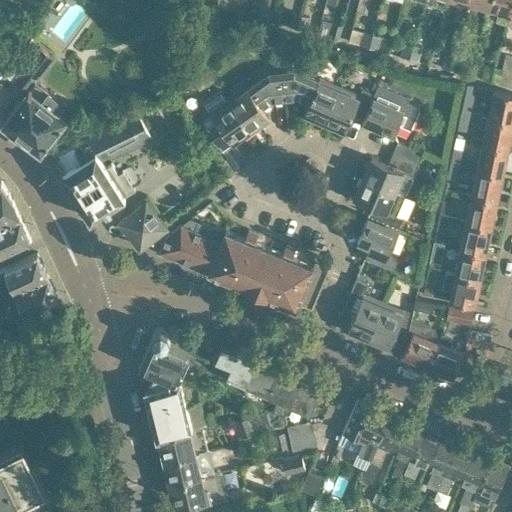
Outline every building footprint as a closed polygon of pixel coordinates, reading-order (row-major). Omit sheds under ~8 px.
[(217,0),(217,5),(237,10),(239,0),(217,0)] [(257,16),(260,2),(252,0),(249,13),(257,16)] [(456,0),(458,1),(456,9),(466,11),(469,0),(456,0)] [(489,7),(491,0),(469,0),(466,11),(476,14),(478,4),(489,7)] [(511,0),(491,0),(489,7),(488,9),(499,12),(497,20),(507,22),(511,0)] [(270,5),(260,2),(257,16),(266,18),(270,5)] [(298,27),(301,13),(293,11),(290,24),(298,27)] [(310,16),(301,13),(298,27),(306,29),(310,16)] [(343,25),(342,25),(333,22),(330,35),(340,38),(343,25)] [(370,46),(374,33),(365,31),(361,44),(370,46)] [(382,35),(374,33),(370,46),(378,48),(382,35)] [(410,57),(414,44),(404,41),(401,55),(410,57)] [(422,46),(414,44),(410,57),(419,59),(422,46)] [(40,45),(7,88),(22,99),(3,123),(40,152),(68,117),(51,104),(57,97),(36,82),(55,57),(40,45)] [(451,68),(454,55),(445,53),(442,66),(451,68)] [(511,70),(511,55),(505,54),(502,68),(511,70)] [(463,58),(454,55),(451,68),(460,71),(463,58)] [(0,84),(11,69),(5,63),(0,69),(0,84)] [(492,80),(495,66),(486,64),(483,77),(492,80)] [(499,82),(502,68),(495,66),(492,80),(495,81),(499,82)] [(511,84),(511,70),(502,68),(499,82),(511,84)] [(295,69),(283,70),(285,98),(297,97),(308,102),(304,112),(325,121),(339,87),(319,78),(318,79),(295,69)] [(285,98),(283,70),(270,71),(248,86),(247,85),(229,98),(251,128),(269,115),(262,105),(270,99),(285,98)] [(472,92),(474,84),(468,83),(462,110),(471,111),(475,95),(472,92)] [(379,84),(374,93),(376,93),(375,97),(373,96),(363,120),(394,133),(398,123),(411,128),(420,106),(407,101),(410,96),(379,84)] [(376,93),(374,93),(373,94),(364,88),(361,96),(339,87),(325,121),(345,129),(352,115),(363,120),(373,96),(375,97),(376,93)] [(511,120),(511,92),(493,88),(488,115),(511,120)] [(212,110),(200,118),(207,128),(222,149),(232,141),(233,141),(234,140),(251,128),(229,98),(224,91),(206,103),(212,110)] [(74,143),(55,153),(66,169),(62,171),(92,218),(127,196),(125,193),(136,186),(125,168),(119,171),(113,161),(107,165),(104,160),(154,136),(138,109),(74,141),(74,143)] [(467,130),(471,111),(462,110),(458,129),(467,130)] [(508,147),(511,130),(511,120),(488,115),(482,141),(508,147)] [(465,138),(457,136),(451,162),(460,164),(465,138)] [(398,140),(392,152),(418,164),(424,151),(398,140)] [(503,173),(508,147),(482,141),(477,167),(503,173)] [(414,174),(418,164),(392,152),(388,163),(371,156),(362,177),(399,193),(400,192),(408,172),(414,174)] [(457,179),(460,164),(451,162),(448,178),(457,179)] [(497,199),(503,173),(477,167),(471,193),(497,199)] [(397,215),(406,196),(406,194),(400,192),(399,193),(362,177),(354,197),(372,204),(367,216),(399,230),(404,217),(397,215)] [(0,223),(20,214),(13,200),(14,200),(10,191),(9,191),(2,180),(0,181),(0,223)] [(492,225),(497,199),(471,193),(466,220),(492,225)] [(141,245),(167,225),(146,198),(120,219),(141,245)] [(443,199),(440,214),(449,216),(452,201),(443,199)] [(0,251),(31,237),(24,222),(25,222),(21,213),(20,214),(0,223),(0,251)] [(446,231),(449,216),(440,214),(437,229),(446,231)] [(389,252),(399,230),(367,216),(357,240),(369,245),(365,256),(392,268),(398,256),(389,252)] [(165,236),(158,251),(160,252),(209,272),(221,241),(195,230),(198,222),(188,217),(181,223),(165,236)] [(486,251),(492,225),(466,220),(460,246),(486,251)] [(252,289),(269,246),(255,241),(259,232),(249,229),(246,237),(226,229),(221,241),(209,272),(252,289)] [(442,253),(444,243),(434,241),(432,251),(442,253)] [(330,265),(316,258),(313,264),(292,256),(296,248),(286,244),(283,252),(269,246),(252,289),(295,306),(297,301),(312,308),(330,265)] [(481,277),(486,251),(460,246),(455,272),(481,277)] [(38,252),(0,269),(0,292),(1,295),(2,296),(48,274),(38,252)] [(475,304),(481,277),(455,272),(446,270),(443,287),(451,289),(449,299),(475,304)] [(0,323),(59,296),(48,274),(2,296),(1,295),(0,295),(0,323)] [(368,337),(384,299),(365,292),(369,281),(356,276),(341,312),(352,317),(347,328),(368,337)] [(433,311),(435,302),(435,301),(416,297),(414,307),(433,311)] [(408,341),(418,318),(412,316),(413,311),(384,299),(368,337),(389,346),(393,335),(408,341)] [(471,323),(474,310),(450,305),(447,318),(471,323)] [(430,323),(418,318),(408,341),(402,354),(428,365),(438,340),(436,339),(437,333),(435,327),(430,323)] [(181,376),(189,358),(186,356),(190,346),(189,345),(189,346),(170,337),(168,330),(161,327),(154,329),(139,365),(144,367),(142,373),(146,388),(180,378),(181,376)] [(439,340),(438,340),(428,365),(453,375),(464,350),(450,344),(453,335),(443,331),(439,340)] [(246,383),(259,353),(240,345),(238,351),(223,344),(212,368),(246,383)] [(267,392),(280,362),(259,353),(246,383),(244,388),(258,400),(262,390),(267,392)] [(290,402),(304,372),(284,364),(270,394),(279,397),(273,409),(268,411),(273,426),(287,421),(285,414),(290,402)] [(323,418),(334,393),(321,388),(324,381),(304,372),(290,402),(310,411),(306,420),(312,419),(313,419),(323,418)] [(207,423),(197,380),(196,378),(181,376),(180,378),(146,388),(157,436),(158,436),(204,425),(203,424),(207,423)] [(359,397),(340,442),(371,455),(391,411),(359,397)] [(273,426),(268,411),(267,408),(247,415),(253,431),(253,434),(273,426)] [(394,450),(408,418),(391,411),(371,455),(372,456),(362,478),(373,482),(388,447),(394,450)] [(253,431),(247,415),(233,419),(239,436),(253,431)] [(406,471),(425,426),(408,418),(394,450),(401,453),(393,473),(403,477),(406,471)] [(316,432),(313,419),(312,419),(306,420),(288,425),(291,438),(316,432)] [(209,449),(204,425),(158,436),(164,460),(209,449)] [(428,464),(442,433),(425,426),(406,471),(415,474),(420,461),(428,464)] [(227,431),(214,433),(216,452),(229,450),(227,431)] [(288,446),(284,431),(275,433),(278,449),(288,446)] [(318,444),(316,432),(291,438),(293,450),(318,444)] [(438,487),(459,440),(442,433),(428,464),(434,467),(427,484),(437,489),(438,487)] [(461,479),(475,448),(459,440),(438,487),(448,492),(455,476),(461,479)] [(53,497),(37,465),(34,457),(30,459),(21,441),(0,451),(0,511),(41,511),(44,509),(46,506),(50,504),(49,502),(46,504),(45,501),(53,497)] [(468,482),(460,500),(470,505),(473,498),(492,455),(475,448),(461,479),(468,482)] [(215,474),(209,449),(164,460),(170,484),(215,474)] [(302,453),(282,458),(286,473),(305,468),(302,453)] [(492,455),(473,498),(492,506),(497,495),(511,463),(495,456),(492,455)] [(318,494),(328,470),(327,470),(312,464),(311,463),(301,487),(318,494)] [(335,481),(344,486),(352,470),(343,465),(335,481)] [(219,473),(215,474),(170,484),(176,510),(209,502),(221,499),(219,491),(223,490),(219,473)] [(406,511),(410,506),(399,502),(395,510),(398,511),(406,511)]
